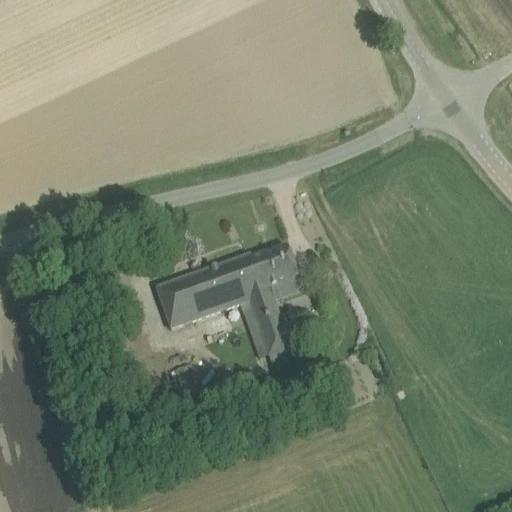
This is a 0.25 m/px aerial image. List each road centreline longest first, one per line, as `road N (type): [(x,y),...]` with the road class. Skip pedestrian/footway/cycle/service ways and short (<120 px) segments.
road 1 (unclassified): [(0,239),(326,159),(451,101)]
road 2 (unclassified): [(451,101),(381,0)]
